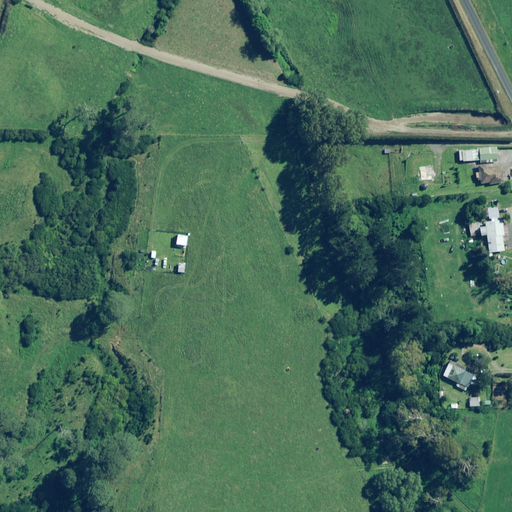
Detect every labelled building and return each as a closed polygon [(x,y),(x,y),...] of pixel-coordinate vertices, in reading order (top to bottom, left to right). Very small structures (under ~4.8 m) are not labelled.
[(496,162),(496,147),(478,148),(478,150),(458,151),(458,162),(479,161),(479,163),(496,162)] [(477,166),(478,172),(474,173),(475,181),(479,180),(480,184),(488,183),(488,185),(502,183),(499,165),(486,168),(485,165),(477,166)] [(469,238),(486,236),(488,253),(503,251),(502,241),(508,240),(506,226),(502,226),(502,220),(499,221),(497,208),(487,209),(489,221),(484,222),(467,224),(469,238)] [(471,373),(448,362),(441,376),(456,384),(455,386),(465,391),(469,384),(474,387),(479,377),(471,373)] [(511,387),(503,387),(504,392),(500,392),(500,397),(511,397),(511,387)]
